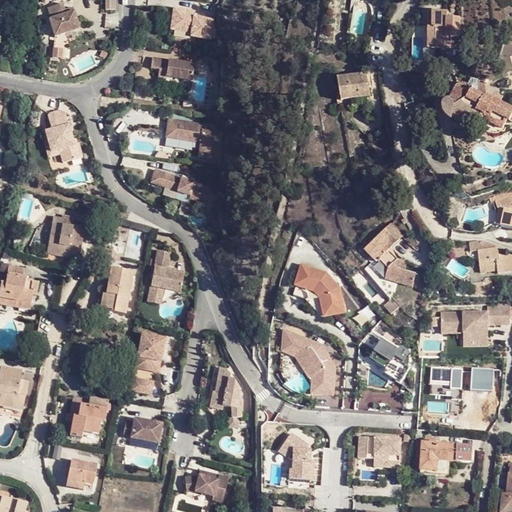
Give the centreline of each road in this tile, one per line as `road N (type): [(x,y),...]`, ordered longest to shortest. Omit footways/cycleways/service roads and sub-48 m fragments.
road 1 (residential): [(214,301),(188,234),(116,187),(85,93)]
road 2 (residential): [(401,422),(311,418),(273,404),(214,301)]
road 3 (residential): [(412,0),(391,30),(388,72),(402,154),(424,211)]
road 4 (residential): [(58,325),(34,472)]
road 5 (residential): [(177,441),(200,318),(214,301)]
